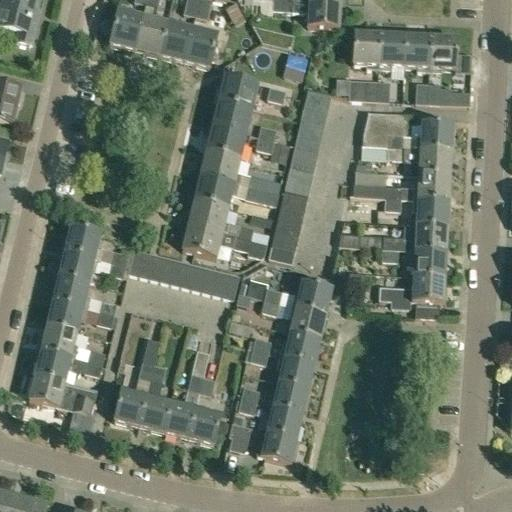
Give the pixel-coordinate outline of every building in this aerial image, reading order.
[(35,13),(38,0),(2,0),(0,9),(0,28),(18,33),(15,43),(30,47),(39,13),(35,13)] [(145,0),(144,7),(141,21),(140,21),(133,55),(157,61),(165,27),(153,24),(158,0),(145,0)] [(186,0),(182,19),(195,22),(199,2),(190,0),(186,0)] [(211,5),(199,2),(195,22),(207,25),(211,5)] [(339,7),(305,5),(273,3),(261,3),(261,4),(260,15),(292,17),(304,18),(307,19),(307,31),(338,33),(339,7)] [(107,49),(133,55),(140,21),(115,15),(107,49)] [(157,61),(183,67),(191,33),(165,27),(157,61)] [(209,73),(217,39),(191,33),(183,67),(209,73)] [(365,74),(378,75),(380,39),(354,38),(352,70),(366,70),(365,74)] [(404,72),(405,40),(380,39),(378,75),(391,75),(391,71),(404,72)] [(430,42),(405,40),(404,72),(417,73),(417,77),(428,77),(430,42)] [(456,43),(430,42),(428,77),(442,78),(442,74),(455,74),(456,43)] [(217,107),(251,115),(257,91),(223,82),(217,107)] [(0,122),(11,126),(20,89),(0,83),(0,122)] [(394,84),(393,104),(411,105),(412,85),(394,84)] [(376,107),(377,88),(349,87),(348,106),(376,107)] [(388,88),(377,88),(376,107),(388,108),(388,88)] [(415,109),(427,109),(428,89),(416,88),(415,109)] [(440,89),(428,89),(427,109),(451,111),(452,93),(440,92),(440,89)] [(269,93),(266,105),(283,109),(286,96),(269,93)] [(305,105),(328,110),(330,100),(307,94),(305,105)] [(305,105),(303,114),(326,119),(328,110),(305,105)] [(245,140),(251,115),(217,107),(211,131),(245,140)] [(303,114),(300,126),(323,132),(326,119),(303,114)] [(387,152),(451,156),(452,130),(420,128),(419,142),(405,141),(407,119),(367,118),(360,151),(387,152)] [(300,126),(297,138),(320,144),(323,132),(300,126)] [(205,156),(239,165),(245,140),(211,131),(205,156)] [(261,131),(258,143),(273,147),(276,135),(261,131)] [(297,138),(294,151),(317,156),(320,144),(297,138)] [(270,158),(273,147),(258,143),(255,155),(270,158)] [(294,151),(292,162),(315,167),(317,156),(294,151)] [(418,166),(417,179),(449,181),(451,156),(387,152),(387,164),(418,166)] [(199,181),(233,189),(239,165),(205,156),(199,181)] [(315,167),(292,162),(289,172),(312,177),(315,167)] [(289,172),(287,182),(310,188),(312,177),(289,172)] [(365,189),(383,187),(382,177),(364,179),(365,189)] [(448,206),(449,181),(417,179),(417,193),(353,189),(352,201),(384,203),(401,203),(412,204),(448,206)] [(193,205),(227,214),(233,189),(199,181),(193,205)] [(247,193),(278,200),(281,189),(280,188),(250,181),(247,193)] [(310,188),(287,182),(284,194),(307,200),(310,188)] [(275,211),(276,211),(278,200),(247,193),(244,204),(275,211)] [(281,207),(304,212),(307,200),(284,194),(281,207)] [(401,203),(384,203),(384,215),(400,216),(401,203)] [(415,230),(446,232),(448,206),(412,204),(412,216),(415,217),(415,230)] [(193,205),(187,230),(221,238),(227,214),(193,205)] [(279,218),(302,223),(304,212),(281,207),(279,218)] [(276,229),(299,234),(302,223),(279,218),(276,229)] [(226,239),(267,249),(269,240),(253,236),(253,234),(228,228),(226,239)] [(273,240),(297,246),(299,234),(276,229),(273,240)] [(63,255),(97,263),(100,253),(96,252),(99,238),(69,230),(63,255)] [(221,238),(187,230),(180,255),(215,263),(221,238)] [(397,256),(409,256),(445,257),(446,232),(415,230),(414,244),(339,239),(337,252),(381,254),(397,256)] [(263,263),(267,249),(226,239),(223,250),(248,257),(247,261),(260,264),(263,263)] [(297,246),(273,240),(271,251),(294,257),(297,246)] [(294,257),(271,251),(268,263),(291,268),(294,257)] [(127,276),(137,279),(143,255),(132,253),(127,276)] [(0,254),(0,272),(8,273),(8,254),(0,254)] [(396,268),(397,256),(381,254),(380,267),(396,268)] [(57,280),(88,287),(91,275),(94,276),(97,263),(63,255),(57,280)] [(112,255),(109,267),(124,271),(127,259),(112,255)] [(148,282),(154,258),(143,255),(137,279),(148,282)] [(413,269),(412,280),(443,282),(445,257),(409,256),(409,269),(413,269)] [(148,282),(158,284),(164,260),(154,258),(148,282)] [(169,287),(175,263),(164,260),(158,284),(169,287)] [(169,287),(179,289),(185,266),(175,263),(169,287)] [(190,292),(196,268),(185,266),(179,289),(190,292)] [(122,282),(124,271),(109,267),(106,279),(122,282)] [(190,292),(201,295),(206,271),(196,268),(190,292)] [(211,297),(217,274),(206,271),(201,295),(211,297)] [(211,297),(222,300),(228,276),(217,274),(211,297)] [(232,302),(238,279),(228,276),(222,300),(232,302)] [(51,305),(86,313),(88,302),(88,301),(85,300),(88,287),(57,280),(51,305)] [(407,313),(408,307),(414,307),(413,323),(437,324),(438,309),(442,309),(443,282),(412,280),(411,294),(378,293),(377,306),(391,307),(390,312),(407,313)] [(304,315),(324,320),(330,294),(300,287),(297,300),(293,299),(290,312),(304,315)] [(247,301),(250,290),(241,288),(238,299),(247,301)] [(264,305),(279,309),(282,298),(266,294),(264,305)] [(79,325),(82,326),(86,313),(51,305),(45,330),(76,337),(79,325)] [(97,316),(113,320),(116,308),(100,305),(97,316)] [(279,309),(264,305),(261,317),(276,321),(279,309)] [(291,325),(288,338),(318,345),(324,320),(304,315),(290,312),(288,324),(291,325)] [(113,320),(97,316),(94,328),(110,332),(113,320)] [(249,330),(230,325),(227,335),(246,340),(247,340),(249,330)] [(73,349),(76,337),(45,330),(39,354),(74,363),(77,350),(73,349)] [(279,362),(313,370),(318,345),(288,338),(285,350),(282,349),(279,362)] [(252,356),(268,359),(271,347),(255,343),(252,356)] [(39,354),(33,379),(64,387),(67,375),(71,376),(74,363),(39,354)] [(104,358),(89,354),(85,366),(101,370),(104,358)] [(268,359),(252,356),(249,367),(265,370),(268,359)] [(199,398),(208,360),(197,357),(187,395),(199,398)] [(208,360),(199,398),(210,401),(214,386),(215,386),(221,363),(208,360)] [(307,394),(313,370),(279,362),(276,373),(280,374),(277,387),(307,394)] [(98,382),(101,370),(85,366),(82,378),(98,382)] [(141,368),(137,383),(149,386),(153,371),(141,368)] [(153,371),(149,386),(161,389),(165,374),(153,371)] [(95,394),(64,387),(33,379),(28,404),(89,419),(95,394)] [(301,419),(307,394),(277,387),(274,398),(271,397),(267,411),(301,419)] [(240,405),(256,408),(259,396),(243,392),(240,405)] [(135,395),(134,399),(120,395),(113,425),(138,431),(146,397),(135,395)] [(146,397),(138,431),(163,437),(170,408),(157,405),(158,400),(146,397)] [(253,420),(256,408),(240,405),(238,416),(253,420)] [(170,408),(163,437),(188,443),(196,410),(184,406),(182,411),(170,408)] [(196,410),(188,443),(213,449),(220,420),(207,417),(208,413),(196,410)] [(301,419),(267,411),(265,421),(269,422),(265,437),(295,444),(301,419)] [(232,429),(229,442),(231,443),(229,455),(244,458),(250,433),(232,429)] [(290,468),(295,444),(265,437),(263,448),(259,447),(256,461),(290,468)] [(0,511),(15,511),(19,502),(0,496),(0,511)] [(42,511),(44,508),(19,502),(15,511),(42,511)]
